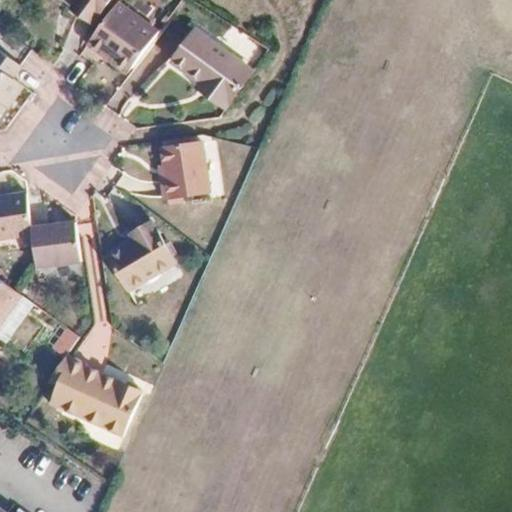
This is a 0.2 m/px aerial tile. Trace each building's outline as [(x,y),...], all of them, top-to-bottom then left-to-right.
[(78,8),(74,14),(91,27),(110,0),(66,0),(72,4),(78,8)] [(67,10),(74,14),(78,8),(72,4),(67,10)] [(85,47),(99,57),(104,50),(131,70),(157,35),(116,4),(85,47)] [(233,98),(258,65),(200,24),(176,55),(205,76),(233,98)] [(104,50),(99,57),(126,77),(131,70),(104,50)] [(19,67),(0,52),(0,113),(20,87),(10,80),(19,67)] [(233,98),(205,76),(200,83),(228,105),(233,98)] [(477,145),(504,156),(511,133),(511,126),(487,117),(477,145)] [(165,180),(159,181),(162,201),(169,199),(182,197),(208,193),(201,144),(161,151),(163,168),(165,180)] [(157,169),(159,181),(165,180),(163,168),(157,169)] [(0,239),(32,235),(32,230),(27,193),(5,197),(5,202),(0,202),(0,239)] [(473,194),(468,205),(490,213),(494,202),(473,194)] [(182,197),(169,199),(170,205),(183,204),(182,197)] [(463,249),(486,259),(498,231),(475,222),(463,249)] [(32,235),(36,268),(81,262),(74,223),(32,230),(32,235)] [(133,242),(109,257),(128,290),(174,263),(150,223),(129,235),(133,242)] [(0,281),(0,320),(19,295),(0,281)] [(460,320),(448,350),(478,361),(490,331),(460,320)] [(78,340),(59,368),(65,372),(55,386),(111,427),(139,389),(123,378),(119,384),(103,372),(107,366),(93,355),(95,352),(78,340)] [(393,398),(404,368),(375,358),(364,387),(393,398)] [(429,390),(460,403),(472,375),(441,363),(429,390)] [(511,371),(497,366),(486,393),(511,403),(511,400),(511,371)] [(365,464),(379,434),(352,421),(338,451),(365,464)] [(468,422),(455,454),(482,465),(495,433),(468,422)] [(426,482),(415,506),(427,511),(442,511),(451,493),(426,482)]
